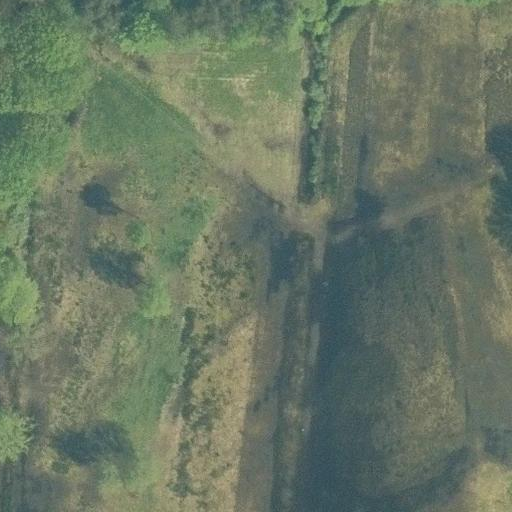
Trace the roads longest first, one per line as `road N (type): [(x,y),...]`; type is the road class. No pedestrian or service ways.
road 1 (track): [(319,230),(295,511)]
road 2 (track): [(511,159),(430,202),(319,230)]
